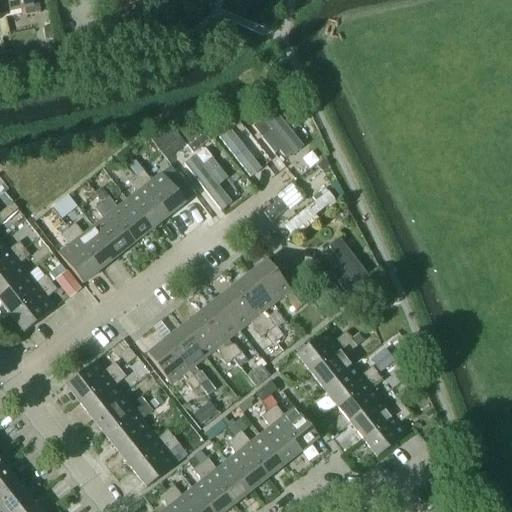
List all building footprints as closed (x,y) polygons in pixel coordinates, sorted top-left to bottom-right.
[(31,0),(2,0),(5,13),(24,9),(26,16),(40,13),(38,5),(33,6),(31,0)] [(51,27),(43,29),(44,38),(53,37),(51,27)] [(45,39),(48,54),(58,53),(55,38),(45,39)] [(291,132),(305,120),(307,119),(300,109),(283,123),(291,132)] [(303,149),(274,112),(257,126),(268,140),(273,136),(291,159),(303,149)] [(213,123),(206,128),(210,135),(218,130),(213,123)] [(192,154),(196,151),(209,141),(201,131),(196,124),(174,131),(184,144),(192,154)] [(261,171),(229,131),(216,141),(249,182),(261,171)] [(165,167),(174,179),(211,225),(225,213),(189,168),(179,156),(165,167)] [(322,160),(316,166),(322,172),(328,165),(322,160)] [(134,176),(167,217),(184,204),(160,173),(150,181),(142,171),(134,176)] [(126,200),(150,231),(167,217),(134,176),(127,182),(135,192),(126,200)] [(102,188),(95,193),(101,201),(108,196),(102,188)] [(319,195),(281,225),(292,240),(330,210),(319,195)] [(100,203),(133,244),(150,231),(126,200),(116,208),(108,197),(100,203)] [(262,213),(270,222),(287,209),(279,200),(262,213)] [(70,212),(61,201),(53,208),(62,219),(70,212)] [(92,227),(116,257),(133,244),(100,203),(93,208),(101,219),(92,227)] [(67,229),(99,271),(116,257),(92,227),(82,234),(74,224),(67,229)] [(57,254),(81,285),(99,271),(67,229),(59,235),(68,246),(57,254)] [(334,235),(314,251),(350,296),(370,280),(334,235)] [(0,240),(0,267),(24,249),(18,242),(8,250),(0,240)] [(0,295),(27,274),(19,264),(30,256),(24,249),(0,267),(0,295)] [(248,275),(272,305),(283,297),(287,301),(286,304),(293,313),(301,307),(289,292),(290,292),(266,261),(248,275)] [(60,265),(50,274),(55,280),(65,272),(60,265)] [(55,280),(54,280),(68,298),(80,289),(66,271),(65,272),(55,280)] [(0,295),(0,303),(9,315),(51,283),(45,276),(35,284),(27,274),(0,295)] [(261,314),(272,305),(248,275),(231,288),(267,333),(274,327),(268,319),(264,318),(261,314)] [(331,302),(341,295),(328,278),(318,286),(331,302)] [(9,315),(23,333),(54,309),(46,298),(56,290),(51,283),(9,315)] [(267,333),(231,288),(214,301),(238,332),(250,323),(253,327),(252,331),(259,339),(267,333)] [(238,332),(214,301),(197,315),(233,360),(241,354),(234,345),(230,345),(227,341),(238,332)] [(240,369),(233,360),(197,315),(180,328),(204,359),(216,350),(219,354),(219,357),(233,375),(240,369)] [(274,327),(267,333),(272,340),(279,334),(274,327)] [(180,328),(163,341),(199,387),(207,381),(200,372),(196,372),(193,368),(204,359),(180,328)] [(295,355),(309,373),(350,340),(344,333),(334,341),(326,331),(295,355)] [(322,390),(353,366),(345,356),(356,347),(350,340),(309,373),(322,390)] [(191,393),(199,387),(163,341),(146,355),(170,386),(182,377),(185,381),(185,384),(191,393)] [(380,372),(392,362),(394,361),(390,357),(385,350),(371,361),(380,372)] [(64,386),(78,403),(119,371),(114,364),(103,372),(95,361),(64,386)] [(255,388),(269,377),(260,365),(246,376),(255,388)] [(361,375),(353,366),(322,390),(336,407),(377,374),(371,367),(361,375)] [(125,378),(119,371),(78,403),(91,420),(122,396),(115,386),(125,378)] [(382,381),(377,374),(336,407),(349,424),(380,399),(372,389),(382,381)] [(269,382),(255,394),(261,402),(276,390),(269,382)] [(398,401),(403,408),(414,400),(408,393),(398,401)] [(91,420),(105,437),(146,405),(140,398),(130,406),(122,396),(91,420)] [(158,397),(150,403),(154,409),(162,403),(158,397)] [(387,409),(380,399),(349,424),(362,441),(403,408),(398,401),(387,409)] [(237,408),(242,414),(252,406),(247,400),(237,408)] [(209,403),(192,415),(200,425),(216,412),(209,403)] [(152,412),(146,405),(105,437),(118,454),(149,430),(141,420),(152,412)] [(275,406),(268,411),(300,453),(318,439),(293,408),(283,416),(275,406)] [(409,415),(403,408),(362,441),(376,458),(407,434),(399,423),(409,415)] [(283,466),(300,453),(268,411),(260,417),(269,427),(259,435),(283,466)] [(220,421),(203,434),(209,442),(226,429),(220,421)] [(232,421),(225,427),(234,438),(241,433),(232,421)] [(132,471),(173,439),(167,432),(157,440),(149,430),(118,454),(132,471)] [(283,466),(259,435),(249,443),(241,433),(234,438),(266,479),(283,466)] [(249,493),(266,479),(234,438),(227,444),(235,454),(225,462),(249,493)] [(178,446),(173,439),(132,471),(145,489),(176,464),(168,454),(178,446)] [(194,457),(187,462),(193,470),(200,465),(194,457)] [(232,506),(249,493),(225,462),(215,470),(207,459),(200,465),(232,506)] [(209,511),(224,511),(232,506),(200,465),(193,470),(201,481),(191,489),(209,511)] [(0,496),(16,483),(3,466),(0,468),(0,496)] [(0,511),(14,511),(30,500),(16,483),(0,496),(0,511)] [(182,511),(209,511),(191,489),(181,496),(173,486),(166,492),(182,511)] [(182,511),(166,492),(159,497),(167,507),(161,511),(182,511)] [(39,511),(30,500),(14,511),(39,511)]
